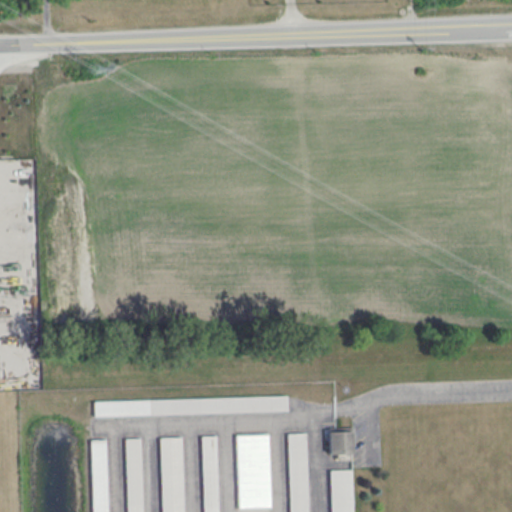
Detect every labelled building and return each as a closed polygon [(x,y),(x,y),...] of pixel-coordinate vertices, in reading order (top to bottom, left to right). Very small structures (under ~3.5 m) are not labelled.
[(285,396),(92,401),(92,415),(286,411),(285,396)] [(349,428),(326,428),(326,453),(349,453),(349,428)] [(286,433),(287,511),(306,511),(304,433),(286,433)] [(268,507),(266,434),(234,435),(236,507),(268,507)] [(201,511),(216,511),(214,436),(200,436),(201,511)] [(181,511),(180,437),(158,437),(159,511),(181,511)] [(140,511),(139,438),(123,439),(125,511),(140,511)] [(105,511),(104,439),(89,440),(90,511),(105,511)] [(350,511),(350,469),(328,470),(328,511),(350,511)]
